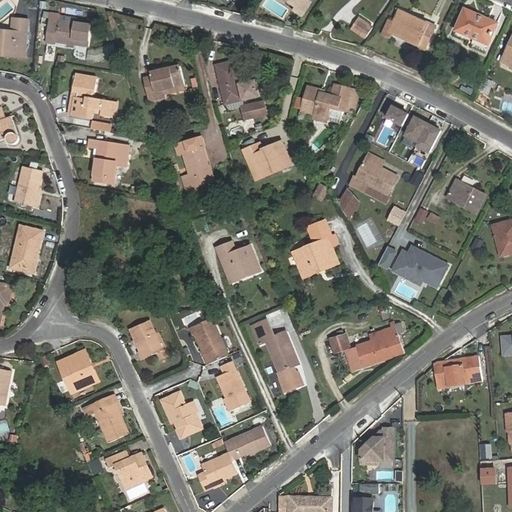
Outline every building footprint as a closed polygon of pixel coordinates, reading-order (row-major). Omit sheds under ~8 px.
[(312,0),(287,0),(300,9),(298,13),(305,18),(314,4),(311,2),(312,0)] [(488,46),(497,25),(465,10),(455,32),(488,46)] [(424,52),(436,30),(402,12),(395,25),(390,22),(382,35),(389,39),(392,34),(424,52)] [(0,49),(21,51),(25,18),(9,16),(8,29),(0,28),(0,49)] [(87,43),(89,21),(56,17),(56,20),(47,20),(45,42),(55,43),(55,40),(87,43)] [(111,29),(108,20),(99,23),(102,33),(111,29)] [(361,20),(353,30),(363,36),(370,25),(361,20)] [(363,36),(367,39),(374,28),(370,25),(363,36)] [(110,32),(104,34),(106,41),(113,38),(110,32)] [(511,41),(502,64),(511,68),(511,65),(511,41)] [(235,58),(216,62),(225,102),(244,98),(240,82),(235,58)] [(152,76),(145,78),(149,99),(167,95),(165,88),(186,83),(183,66),(152,72),(152,76)] [(74,91),(70,114),(90,118),(92,107),(100,109),(99,114),(113,117),(116,101),(91,97),(92,90),(94,91),(96,77),(74,73),(71,91),(74,91)] [(256,79),(240,82),(244,98),(259,94),(256,79)] [(186,83),(165,88),(167,95),(188,90),(186,83)] [(345,111),(352,89),(337,85),(333,96),(322,93),(323,91),(309,87),(305,98),(302,111),(327,118),(325,122),(338,126),(343,110),(345,111)] [(360,91),(352,89),(345,111),(353,113),(360,91)] [(305,98),(298,96),(294,109),(302,111),(305,98)] [(267,112),(264,99),(242,104),(245,117),(267,112)] [(389,118),(407,127),(413,115),(396,106),(389,118)] [(10,133),(5,117),(2,119),(0,113),(0,112),(1,112),(0,108),(0,139),(3,138),(8,139),(9,141),(10,143),(12,143),(14,143),(15,143),(17,142),(18,140),(18,137),(17,135),(16,134),(15,133),(14,133),(13,133),(12,133),(11,133),(10,133)] [(11,116),(5,117),(10,133),(11,133),(12,133),(13,133),(14,133),(15,133),(16,134),(17,135),(11,116)] [(418,118),(409,136),(423,144),(432,126),(418,118)] [(110,133),(112,124),(92,120),(90,129),(110,133)] [(434,154),(445,133),(432,126),(423,144),(421,147),(434,154)] [(178,152),(183,151),(189,175),(182,176),(188,195),(194,193),(193,186),(210,181),(206,165),(208,165),(203,145),(201,146),(198,136),(176,142),(178,152)] [(126,145),(87,138),(86,147),(90,148),(95,149),(93,159),(89,180),(109,184),(113,166),(123,167),(126,145)] [(269,170),(270,172),(289,166),(281,142),(261,149),(260,144),(243,149),(246,158),(249,157),(255,175),(269,170)] [(369,162),(385,170),(388,164),(373,156),(369,162)] [(252,178),(270,172),(269,170),(255,175),(249,157),(246,158),(252,178)] [(358,179),(354,187),(369,195),(372,188),(392,199),(401,180),(385,170),(369,162),(359,180),(358,179)] [(8,199),(26,203),(30,185),(33,186),(37,168),(16,163),(8,199)] [(414,185),(422,189),(428,178),(420,174),(414,185)] [(170,179),(175,194),(181,192),(175,177),(170,179)] [(464,182),(455,201),(483,216),(493,198),(464,182)] [(329,189),(321,184),(313,196),(322,201),(329,189)] [(30,185),(26,203),(31,205),(36,186),(33,186),(30,185)] [(372,188),(369,195),(390,206),(393,200),(392,199),(372,188)] [(362,205),(351,191),(344,204),(352,217),(362,205)] [(426,209),(420,221),(426,224),(432,213),(426,209)] [(390,224),(401,230),(409,216),(398,210),(390,224)] [(502,255),(511,253),(511,220),(506,222),(506,225),(495,227),(502,255)] [(318,239),(334,230),(330,223),(314,232),(318,239)] [(34,253),(37,254),(42,230),(20,225),(11,265),(30,269),(32,260),(34,253)] [(333,272),(346,264),(337,249),(344,245),(340,238),(339,239),(334,230),(318,239),(323,247),(320,249),(321,251),(294,267),(303,284),(331,269),(333,272)] [(259,263),(250,243),(236,248),(232,239),(217,245),(220,253),(224,252),(232,270),(248,264),(250,267),(259,263)] [(485,254),(490,243),(484,240),(478,251),(485,254)] [(416,247),(412,254),(417,256),(420,249),(416,247)] [(400,253),(391,248),(383,264),(391,269),(400,253)] [(292,264),(294,267),(321,251),(320,249),(292,264)] [(440,289),(453,267),(420,249),(417,256),(412,254),(407,251),(396,271),(405,276),(409,268),(417,272),(414,278),(421,282),(426,282),(440,289)] [(229,275),(250,267),(248,264),(232,270),(224,252),(220,253),(229,275)] [(305,287),(333,272),(331,269),(303,284),(305,287)] [(8,305),(12,286),(0,283),(0,316),(3,304),(8,305)] [(212,364),(229,356),(215,325),(213,326),(210,319),(192,327),(204,354),(206,353),(212,364)] [(293,366),(299,364),(286,332),(276,336),(268,320),(253,326),(260,342),(266,340),(273,356),(276,355),(282,371),(284,376),(280,378),(285,391),(303,384),(299,373),(296,371),(295,372),(293,366)] [(165,349),(152,321),(134,330),(146,358),(165,349)] [(398,333),(395,323),(394,321),(391,322),(392,326),(371,334),(373,339),(357,345),(357,347),(346,350),(353,371),(405,353),(398,333)] [(400,321),(395,323),(398,333),(404,331),(400,321)] [(349,347),(345,333),(329,338),(334,352),(349,347)] [(511,334),(502,335),(503,353),(511,351),(511,334)] [(88,362),(92,360),(87,349),(59,361),(65,373),(70,371),(78,388),(87,384),(88,386),(101,380),(95,368),(92,370),(88,362)] [(203,354),(208,366),(212,364),(206,353),(204,354),(203,354)] [(279,372),(282,371),(276,355),(273,356),(279,372)] [(473,358),(474,381),(484,380),(481,357),(473,358)] [(440,362),(437,365),(439,386),(474,381),(473,358),(440,362)] [(218,376),(228,398),(233,409),(251,401),(232,361),(222,366),(225,373),(218,376)] [(0,367),(0,403),(6,404),(10,369),(0,367)] [(65,373),(73,392),(88,386),(87,384),(78,388),(70,371),(65,373)] [(194,414),(198,412),(194,401),(188,403),(183,391),(165,400),(182,437),(205,427),(201,419),(197,421),(194,414)] [(118,401),(115,394),(84,408),(87,416),(97,411),(111,441),(131,432),(123,414),(117,402),(118,401)] [(123,414),(125,413),(120,400),(118,401),(117,402),(123,414)] [(228,452),(237,471),(238,471),(232,458),(250,450),(254,448),(255,450),(271,443),(263,425),(225,442),(229,452),(228,452)] [(382,434),(363,453),(363,467),(381,467),(381,463),(393,463),(394,432),(385,431),(385,434),(382,434)] [(489,448),(480,449),(480,460),(490,459),(489,448)] [(143,476),(145,480),(154,476),(143,452),(130,458),(127,451),(109,459),(113,468),(118,466),(126,483),(143,476)] [(224,478),(237,471),(228,452),(202,464),(205,471),(199,474),(205,489),(213,486),(212,483),(224,478)] [(123,490),(145,480),(143,476),(126,483),(118,466),(113,468),(123,490)] [(225,481),(224,478),(212,483),(213,486),(225,481)] [(380,496),(380,487),(361,486),(361,496),(380,496)] [(309,498),(279,498),(279,511),(333,511),(334,511),(331,511),(332,499),(314,499),(314,501),(309,501),(309,499),(309,498)] [(374,511),(375,502),(357,501),(356,511),(374,511)]
